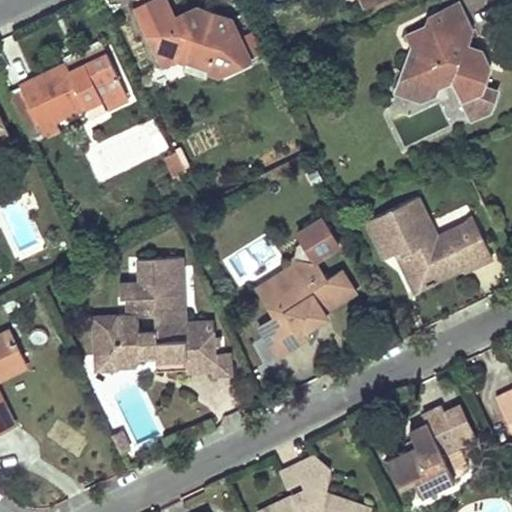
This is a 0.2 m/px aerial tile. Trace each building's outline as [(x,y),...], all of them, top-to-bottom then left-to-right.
[(180,22),(168,0),(155,0),(137,8),(164,66),(179,58),(186,61),(182,70),(206,80),(210,70),(222,75),(254,60),(235,20),(199,6),(196,14),(180,22)] [(467,14),(460,0),(440,9),(448,24),(467,14)] [(474,29),(467,14),(448,24),(440,9),(431,14),(427,25),(408,34),(412,45),(419,47),(428,66),(424,79),(410,74),(402,95),(425,103),(437,97),(441,86),(456,80),(463,97),(461,98),(472,118),(491,108),(498,89),(485,84),(491,67),(483,52),(473,57),(462,35),(474,29)] [(68,61),(22,84),(24,89),(41,124),(44,131),(61,122),(59,118),(87,102),(102,96),(107,107),(127,98),(106,52),(100,39),(65,57),(68,61)] [(428,66),(419,47),(410,74),(424,79),(428,66)] [(9,97),(25,132),(41,124),(24,89),(9,97)] [(107,107),(102,96),(87,102),(93,114),(107,107)] [(0,141),(10,136),(0,114),(0,141)] [(64,128),(61,122),(44,131),(47,137),(64,128)] [(186,170),(177,150),(166,155),(176,175),(186,170)] [(401,250),(420,288),(463,267),(466,272),(493,258),(479,227),(450,241),(446,231),(437,235),(418,194),(367,220),(386,258),(394,254),(401,250)] [(340,244),(324,217),(299,232),(305,242),(299,245),(291,264),(287,280),(273,290),(286,310),(274,317),(259,326),(277,355),(306,337),(302,332),(328,316),(325,311),(356,292),(343,271),(328,280),(318,263),(315,263),(315,259),(340,244)] [(450,241),(479,227),(475,217),(446,231),(450,241)] [(420,288),(401,250),(394,254),(412,292),(420,288)] [(183,306),(182,257),(137,260),(137,283),(118,284),(118,299),(126,298),(128,316),(117,318),(107,331),(91,331),(93,356),(109,356),(120,364),(120,367),(134,367),(137,361),(139,353),(154,353),(155,361),(185,358),(186,371),(210,369),(215,366),(214,353),(213,322),(184,323),(175,324),(175,306),(183,306)] [(291,264),(255,286),(274,317),(286,310),(273,290),(287,280),(291,264)] [(184,323),(183,306),(175,306),(175,324),(184,323)] [(91,322),(91,331),(107,331),(117,318),(95,319),(91,322)] [(0,369),(24,358),(10,329),(0,334),(0,427),(4,425),(0,416),(0,369)] [(225,352),(214,353),(215,366),(210,369),(211,375),(226,374),(229,370),(229,357),(225,352)] [(109,356),(93,356),(94,367),(96,369),(116,371),(120,367),(120,364),(109,356)] [(0,379),(28,366),(24,358),(0,369),(0,379)] [(186,371),(185,358),(155,361),(155,372),(186,371)] [(511,388),(496,396),(511,429),(511,388)] [(13,421),(0,393),(0,416),(4,425),(13,421)] [(456,439),(474,430),(461,403),(444,411),(456,439)] [(444,411),(441,404),(421,413),(425,420),(409,429),(413,439),(417,446),(406,451),(388,460),(401,486),(413,479),(420,495),(455,477),(464,473),(465,471),(467,467),(467,462),(466,459),(463,454),(456,439),(444,411)] [(114,436),(117,443),(125,439),(120,430),(113,434),(114,436)] [(463,454),(481,445),(474,430),(456,439),(463,454)] [(129,447),(125,439),(117,443),(121,450),(129,447)] [(417,446),(413,439),(403,444),(406,451),(417,446)] [(315,457),(298,465),(304,478),(309,486),(314,497),(312,503),(308,506),(303,507),(299,504),(294,494),(259,511),(258,511),(367,511),(370,507),(328,490),(331,470),(315,457)] [(304,478),(298,465),(283,471),(289,484),(304,478)] [(314,497),(309,486),(294,494),(299,504),(303,507),(308,506),(312,503),(314,497)]
